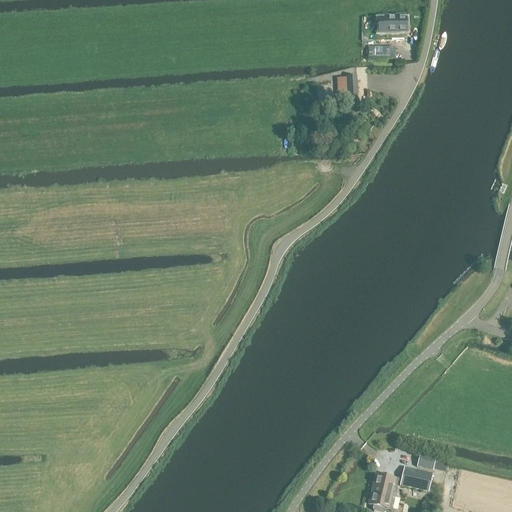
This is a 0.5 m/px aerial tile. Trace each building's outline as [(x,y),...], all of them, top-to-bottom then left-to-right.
[(405,21),(379,22),(379,33),(405,33),(405,21)] [(369,47),(369,57),(396,57),(396,46),(369,47)] [(337,80),(338,101),(357,100),(356,78),(347,79),(337,80)] [(417,468),(431,471),(434,459),(419,456),(417,468)] [(434,469),(445,472),(447,464),(436,461),(434,469)] [(401,468),(396,486),(428,493),(432,476),(401,468)] [(371,496),(369,505),(371,506),(370,509),(371,511),(376,511),(382,511),(384,509),(387,510),(392,491),(391,490),(393,480),(377,476),(373,494),(371,496)]
